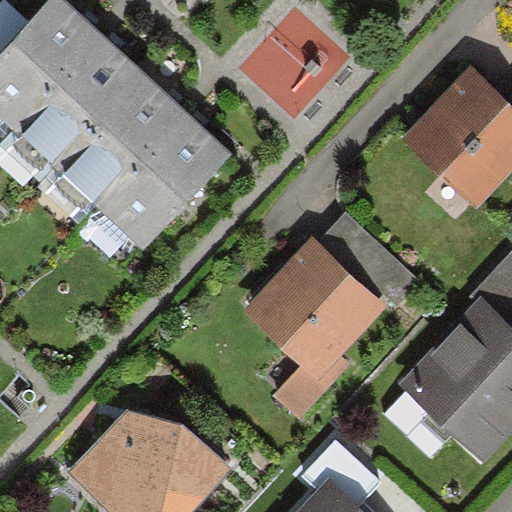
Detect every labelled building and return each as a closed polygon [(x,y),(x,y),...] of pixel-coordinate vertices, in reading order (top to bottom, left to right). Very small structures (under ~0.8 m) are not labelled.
[(87,25),(59,0),(52,0),(0,56),(0,124),(143,256),(232,159),(194,123),(172,104),(106,43),(87,25)] [(511,86),(501,99),(471,71),(402,143),(476,213),(511,174),(511,86)] [(319,245),(389,310),(392,315),(421,285),(348,215),(319,245)] [(389,310),(319,245),(313,240),(242,316),(298,368),(273,395),(301,421),(353,365),(345,357),(389,310)] [(483,302),(402,390),(486,468),(511,439),(511,256),(476,295),(483,302)] [(129,416),(74,477),(108,511),(192,511),(230,476),(184,430),(129,416)] [(360,511),(358,510),(382,483),(338,444),(305,481),(319,494),(302,511),(360,511)]
